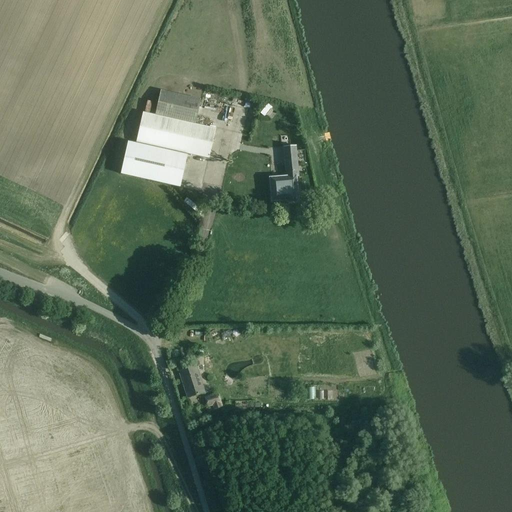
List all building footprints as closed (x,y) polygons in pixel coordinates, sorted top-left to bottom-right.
[(201,99),(161,91),(156,115),(146,113),(140,143),(190,154),(209,158),(216,128),(195,124),(201,99)] [(182,187),(190,154),(140,143),(140,144),(130,142),(123,174),(182,187)] [(296,146),(284,147),(287,177),(270,178),(272,202),(286,200),(289,203),(296,203),(299,200),(297,177),(298,177),(296,146)] [(188,398),(197,395),(205,393),(196,365),(179,371),(188,398)] [(214,410),(222,407),(219,394),(205,398),(207,407),(213,406),(214,410)]
